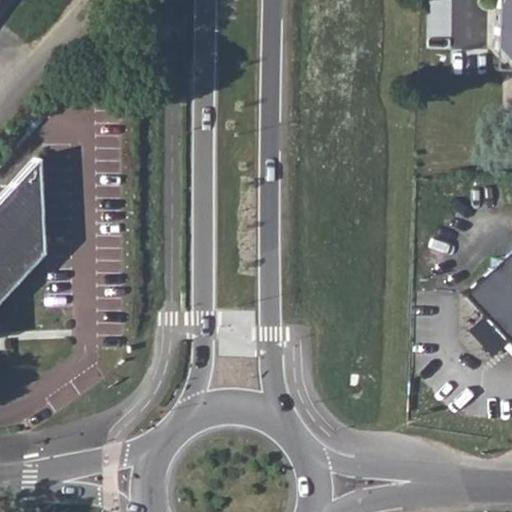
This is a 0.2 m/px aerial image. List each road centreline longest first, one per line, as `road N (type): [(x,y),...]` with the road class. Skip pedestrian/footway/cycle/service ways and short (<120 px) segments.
road 1 (secondary): [(203,0),(206,330),(192,418)]
road 2 (secondary): [(283,418),(271,331),(273,0)]
road 3 (residential): [(167,442),(45,482)]
